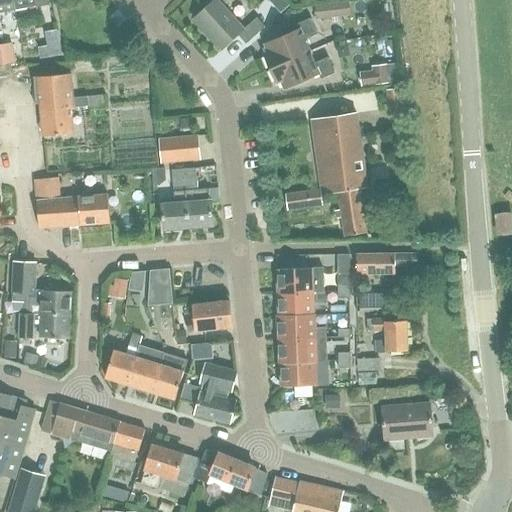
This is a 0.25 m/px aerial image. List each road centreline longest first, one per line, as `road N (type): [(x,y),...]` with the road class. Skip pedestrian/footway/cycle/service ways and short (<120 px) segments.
road 1 (tertiary): [(495,511),(504,473),(461,0)]
road 2 (residential): [(237,248),(225,125),(205,76),(149,13)]
road 3 (residential): [(258,458),(237,248)]
road 4 (residential): [(90,263),(75,262),(27,228),(17,112)]
road 5 (tertiary): [(258,458),(85,403)]
road 6 (tertiary): [(416,511),(383,488),(258,458)]
road 7 (residential): [(237,248),(394,247)]
road 8 (residential): [(90,263),(237,248)]
road 9 (residential): [(85,403),(90,263)]
